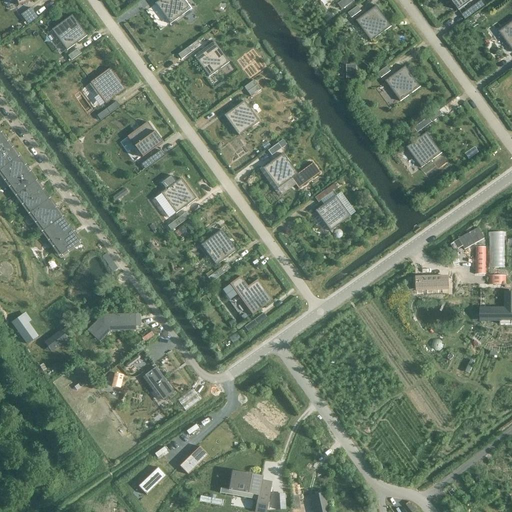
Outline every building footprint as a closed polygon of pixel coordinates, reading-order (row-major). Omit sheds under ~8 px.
[(170,23),(169,24),(170,24),(190,9),(189,9),(182,0),(159,0),(155,4),(156,4),(170,23)] [(353,0),(344,0),(338,4),(342,9),(354,0),(353,0)] [(451,0),(458,10),(458,11),(473,0),(451,0)] [(481,1),(461,15),(465,20),(484,6),(481,1)] [(358,6),(348,13),(351,18),(361,11),(358,6)] [(392,27),(391,26),(390,26),(376,7),(377,7),(376,6),(356,21),(356,22),(357,21),(371,41),(370,41),(371,42),(392,27)] [(30,8),(21,15),(28,25),(37,18),(30,8)] [(66,50),(66,51),(87,36),(86,35),(86,36),(72,16),(72,15),(51,30),(51,31),(52,30),(66,50)] [(499,33),(499,32),(511,49),(511,22),(498,32),(499,33)] [(197,41),(178,55),(181,60),(201,45),(197,41)] [(214,42),(193,57),(194,57),(195,57),(209,76),(208,77),(209,77),(229,62),(228,62),(214,43),(215,42),(214,42)] [(77,49),(68,56),(71,61),(81,54),(77,49)] [(400,101),(400,102),(421,87),(420,86),(420,87),(406,67),(406,66),(385,81),(385,82),(386,82),(400,101)] [(387,67),(377,74),(381,78),(391,71),(387,67)] [(105,103),(104,103),(105,104),(125,89),(125,88),(124,88),(110,69),(111,69),(110,68),(90,83),(90,84),(91,83),(105,103)] [(353,71),(342,72),(343,84),(354,84),(353,71)] [(253,80),(244,87),(251,97),(260,90),(253,80)] [(239,135),(238,136),(238,137),(259,121),(258,121),(244,102),(244,101),(223,116),(224,117),(224,116),(239,135)] [(116,102),(97,116),(100,121),(119,106),(116,102)] [(439,110),(429,117),(433,122),(442,115),(439,110)] [(142,157),(141,157),(142,158),(162,143),(162,142),(161,142),(147,123),(148,123),(147,122),(127,137),(127,138),(128,137),(142,157)] [(419,125),(414,128),(418,133),(423,130),(419,125)] [(0,170),(17,158),(0,133),(0,170)] [(421,167),(421,168),(442,153),(441,153),(427,134),(427,133),(406,148),(407,148),(421,167)] [(277,144),(268,151),(271,156),(281,149),(277,144)] [(160,150),(141,164),(144,169),(164,155),(160,150)] [(277,188),(276,189),(277,189),(298,174),(297,174),(296,174),(282,155),(283,154),(282,154),(262,169),(263,169),(277,188)] [(0,172),(16,195),(35,182),(17,158),(0,170),(0,172)] [(176,213),(175,213),(175,214),(196,199),(196,198),(195,199),(181,179),(181,178),(160,193),(161,194),(176,213)] [(29,213),(48,199),(35,182),(16,195),(29,213)] [(334,184),(314,198),(318,203),(337,189),(334,184)] [(330,231),(329,231),(330,232),(350,217),(350,216),(349,217),(335,197),(336,197),(335,196),(315,211),(315,212),(316,211),(330,231)] [(42,231),(61,217),(48,199),(29,213),(42,231)] [(156,201),(150,206),(165,226),(171,221),(156,201)] [(187,212),(167,226),(171,231),(190,217),(187,212)] [(60,255),(79,241),(61,217),(42,231),(60,255)] [(216,265),(215,265),(216,266),(236,251),(236,250),(235,250),(221,231),(222,231),(221,230),(200,245),(201,246),(202,245),(216,265)] [(475,247),(475,275),(485,275),(486,247),(475,247)] [(227,264),(207,278),(211,283),(230,268),(227,264)] [(447,273),(417,274),(417,286),(447,285),(447,273)] [(240,276),(229,284),(237,295),(248,287),(240,276)] [(252,314),(251,315),(252,315),(272,300),(271,300),(257,281),(258,280),(257,280),(248,287),(237,295),(238,295),(252,314)] [(506,305),(506,309),(489,309),(489,321),(500,321),(500,325),(511,325),(511,321),(511,320),(511,292),(505,293),(505,305),(506,305)] [(263,313),(244,327),(247,332),(267,318),(263,313)] [(102,315),(87,330),(100,342),(109,332),(133,332),(133,327),(135,327),(135,314),(102,315)] [(23,315),(11,323),(27,345),(38,336),(23,315)] [(60,330),(49,339),(55,347),(66,339),(60,330)] [(136,356),(126,364),(125,365),(125,366),(125,367),(126,368),(127,368),(128,368),(129,367),(139,360),(139,359),(139,358),(139,357),(139,356),(138,356),(137,356),(136,356)] [(174,392),(156,367),(144,376),(163,400),(174,392)] [(114,374),(111,384),(120,386),(123,376),(114,374)] [(192,389),(177,400),(185,411),(200,400),(192,389)] [(196,424),(186,431),(189,435),(199,428),(196,424)] [(164,447),(154,454),(157,458),(167,452),(164,447)] [(199,447),(180,465),(188,474),(208,456),(199,447)] [(158,467),(139,486),(147,494),(166,476),(158,467)] [(231,471),(228,491),(257,496),(254,511),(266,511),(270,489),(267,489),(268,482),(261,481),(262,477),(231,471)] [(329,511),(324,489),(310,492),(313,511),(329,511)] [(284,494),(276,495),(277,510),(285,509),(284,494)]
